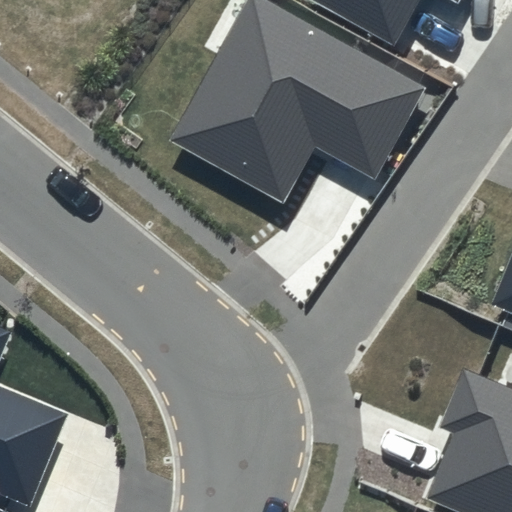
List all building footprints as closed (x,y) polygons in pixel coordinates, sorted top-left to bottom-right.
[(424,87),(266,0),(245,0),(168,141),(284,204),(315,146),(374,178),(424,87)] [(459,0),(312,0),(395,45),(419,0),(452,0),(458,3),(459,0)] [(511,261),(494,303),(511,310),(511,261)] [(0,359),(12,331),(0,326),(0,494),(28,506),(66,414),(0,387),(0,359)] [(511,511),(511,386),(464,366),(439,426),(455,433),(427,499),(458,511),(511,511)]
